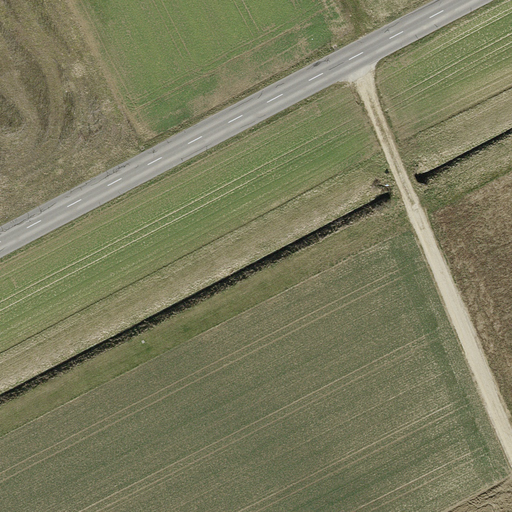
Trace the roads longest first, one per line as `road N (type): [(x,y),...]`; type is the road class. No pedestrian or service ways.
road 1 (tertiary): [(0,243),(467,0)]
road 2 (track): [(355,58),(511,443)]
